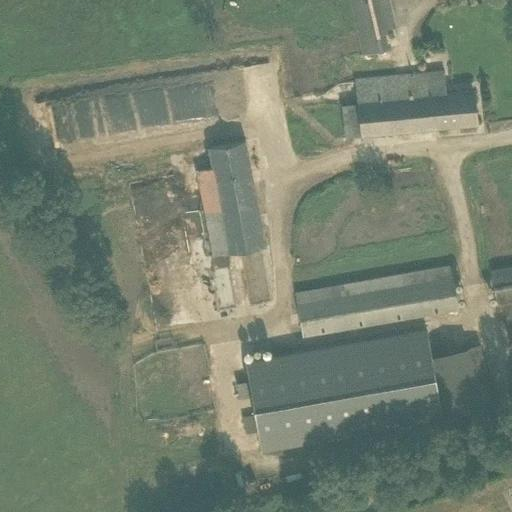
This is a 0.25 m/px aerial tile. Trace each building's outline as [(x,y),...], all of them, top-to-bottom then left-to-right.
[(351,0),(364,54),(389,49),(384,29),(394,27),(387,0),(351,0)] [(355,79),(357,103),(361,136),(477,125),(473,90),(446,93),(444,71),(355,79)] [(213,256),(241,251),(264,246),(244,141),(209,147),(213,168),(197,170),(213,256)] [(459,308),(453,278),(451,266),(295,293),(302,336),(459,308)] [(511,267),(491,271),(497,304),(511,301),(511,267)] [(261,449),(442,416),(427,331),(246,363),(261,449)]
